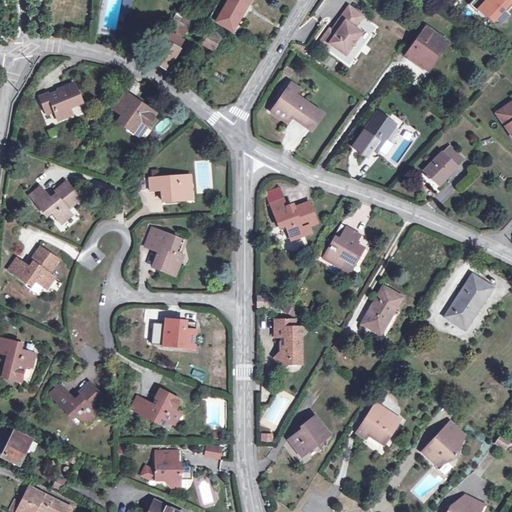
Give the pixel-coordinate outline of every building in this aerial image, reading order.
[(122,0),(120,12),(129,14),(131,0),(122,0)] [(229,0),(217,21),(232,30),(249,0),(229,0)] [(474,0),(471,4),(493,24),(511,3),(508,0),(474,0)] [(329,49),(332,45),(346,55),(362,33),(355,28),(363,16),(350,7),(340,21),(344,24),(339,31),(335,28),(332,31),(330,29),(321,42),(329,49)] [(195,29),(202,16),(179,8),(174,17),(195,29)] [(340,21),(335,28),(339,31),(344,24),(340,21)] [(436,57),(437,58),(448,43),(427,28),(407,55),(427,69),(436,57)] [(160,47),(152,61),(167,71),(179,49),(178,48),(182,40),(167,31),(157,46),(160,47)] [(201,41),(213,48),(218,38),(206,32),(201,41)] [(292,70),(286,66),(282,72),(288,76),(292,70)] [(59,90),(60,92),(49,96),(48,94),(41,97),(48,114),(56,111),(59,120),(72,114),(69,108),(82,103),(74,83),(59,90)] [(292,84),(271,111),(287,122),(292,116),(305,125),(316,110),(295,94),(299,88),(292,84)] [(142,126),(146,128),(155,114),(123,91),(112,107),(124,115),(120,121),(129,127),(137,133),(142,126)] [(511,103),(497,114),(511,136),(511,103)] [(322,115),(316,110),(305,125),(311,130),(322,115)] [(377,142),(381,145),(395,125),(378,113),(353,148),(367,157),(373,149),(377,142)] [(141,135),(146,128),(142,126),(137,133),(141,135)] [(137,133),(129,127),(127,131),(135,136),(137,133)] [(377,152),(381,145),(377,142),(373,149),(377,152)] [(449,146),(442,153),(457,167),(464,161),(449,146)] [(457,167),(442,153),(424,171),(439,186),(457,167)] [(187,191),(192,191),(191,175),(151,179),(152,191),(160,190),(160,187),(162,186),(163,190),(164,202),(188,200),(187,191)] [(51,199),(49,197),(41,187),(30,196),(46,216),(51,212),(60,224),(72,215),(67,210),(80,199),(67,183),(54,193),(56,195),(51,199)] [(266,195),(280,228),(285,225),(291,240),(304,235),(301,229),(318,223),(309,202),(293,208),(292,204),(287,206),(280,190),(266,195)] [(176,252),(181,239),(152,228),(146,247),(160,252),(162,253),(161,257),(158,256),(153,267),(168,273),(179,268),(183,255),(180,254),(176,252)] [(336,249),(331,247),(324,258),(342,269),(346,262),(354,266),(364,249),(355,244),(360,235),(347,228),(341,240),(336,249)] [(336,237),(331,247),(336,249),(341,240),(336,237)] [(186,241),(181,239),(176,252),(180,254),(186,241)] [(30,268),(27,265),(16,258),(8,270),(30,285),(33,280),(47,289),(55,277),(49,273),(58,259),(40,248),(31,260),(34,262),(30,268)] [(350,273),(354,266),(346,262),(342,269),(350,273)] [(472,275),(456,301),(460,304),(455,310),(451,308),(445,317),(465,330),(482,304),(481,303),(491,287),(472,275)] [(383,325),(386,327),(402,298),(384,288),(369,315),(367,315),(363,323),(379,333),(383,325)] [(268,307),(268,297),(257,297),(257,308),(268,307)] [(456,301),(451,308),(455,310),(460,304),(456,301)] [(166,334),(167,320),(160,320),(158,334),(166,334)] [(185,322),(167,320),(166,334),(165,346),(194,348),(196,331),(184,330),(185,322)] [(295,327),(275,327),(275,337),(281,337),(281,353),(276,359),(285,368),(289,365),(292,361),(302,361),(301,337),(306,332),(300,327),(295,327)] [(334,348),(342,353),(349,339),(342,335),(334,348)] [(21,344),(1,340),(0,345),(0,353),(5,355),(9,356),(7,361),(4,361),(0,377),(21,382),(25,366),(33,368),(36,354),(19,350),(21,344)] [(71,417),(76,413),(87,424),(97,414),(92,409),(105,399),(90,383),(74,398),(61,385),(50,395),(71,417)] [(141,398),(134,411),(159,424),(162,418),(174,424),(175,425),(182,412),(176,409),(180,400),(161,390),(154,405),(141,398)] [(134,411),(141,398),(137,396),(130,410),(134,411)] [(391,420),(394,415),(376,404),(358,432),(366,438),(368,434),(383,444),(396,424),(391,420)] [(399,419),(394,415),(391,420),(396,424),(399,419)] [(302,427),(303,429),(289,439),(302,456),(329,435),(315,417),(302,427)] [(171,430),(174,424),(162,418),(159,424),(171,430)] [(438,434),(439,435),(423,452),(438,465),(444,459),(447,461),(457,457),(464,434),(450,421),(438,434)] [(11,431),(4,445),(9,447),(7,451),(4,456),(19,463),(26,447),(30,440),(11,431)] [(260,441),(273,442),(273,434),(261,433),(260,441)] [(493,444),(505,451),(510,444),(498,436),(493,444)] [(219,450),(205,451),(205,461),(219,460),(219,450)] [(156,481),(164,481),(172,489),(181,480),(181,466),(178,466),(178,453),(155,452),(156,481)] [(156,481),(156,472),(146,467),(142,475),(151,479),(156,481)] [(56,477),(52,487),(60,490),(64,480),(56,477)] [(181,488),(181,480),(172,489),(181,488)] [(34,496),(27,493),(22,503),(16,500),(10,511),(33,511),(36,509),(38,503),(47,507),(44,511),(70,511),(72,509),(36,492),(34,496)] [(448,511),(479,511),(483,504),(465,496),(458,510),(451,506),(448,511)] [(150,511),(175,511),(155,502),(150,511)] [(38,503),(36,509),(43,511),(44,511),(47,507),(38,503)]
